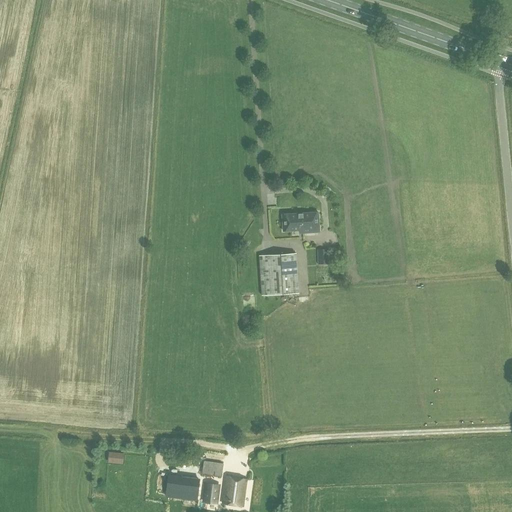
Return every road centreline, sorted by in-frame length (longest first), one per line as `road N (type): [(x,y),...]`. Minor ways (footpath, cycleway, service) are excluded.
road 1 (track): [(0,428),(248,448)]
road 2 (primary): [(503,62),(328,0)]
road 3 (unclassified): [(511,219),(503,62)]
